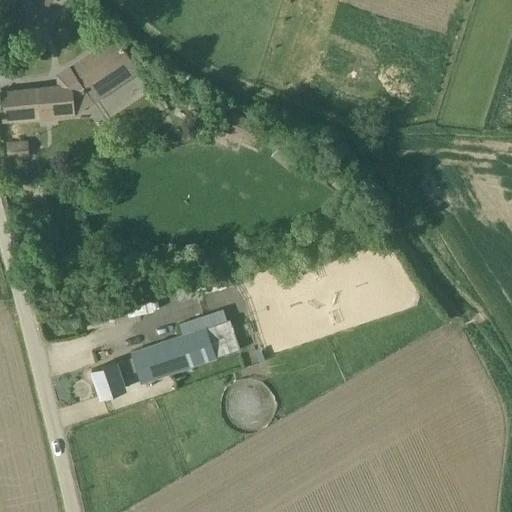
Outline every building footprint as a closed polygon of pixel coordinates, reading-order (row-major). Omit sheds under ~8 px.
[(21,0),(42,15),(53,0),(21,0)] [(99,102),(88,86),(131,59),(118,38),(59,76),(60,87),(2,93),(5,121),(79,115),(99,102)] [(237,137),(245,141),(254,123),(246,119),(226,110),(217,128),(237,137)] [(12,160),(30,158),(28,140),(10,142),(12,160)] [(92,326),(103,323),(109,322),(108,318),(106,311),(100,313),(90,315),(92,326)] [(227,320),(207,327),(217,357),(240,350),(229,319),(227,320)] [(189,367),(217,357),(207,327),(131,353),(133,357),(117,363),(117,362),(92,370),(101,397),(126,388),(122,375),(137,370),(141,383),(170,374),(189,367)] [(255,352),(259,363),(266,361),(264,357),(261,350),(255,352)]
